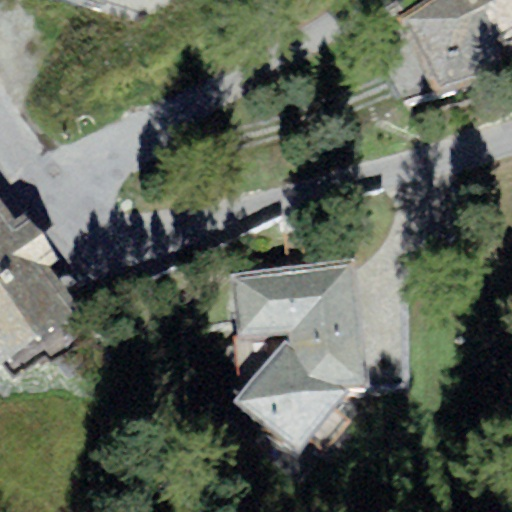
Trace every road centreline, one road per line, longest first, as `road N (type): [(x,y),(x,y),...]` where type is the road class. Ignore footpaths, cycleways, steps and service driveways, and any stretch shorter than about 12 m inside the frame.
road 1 (residential): [(50,179),(191,215),(284,198),(511,132)]
road 2 (residential): [(50,179),(212,97),(367,0)]
